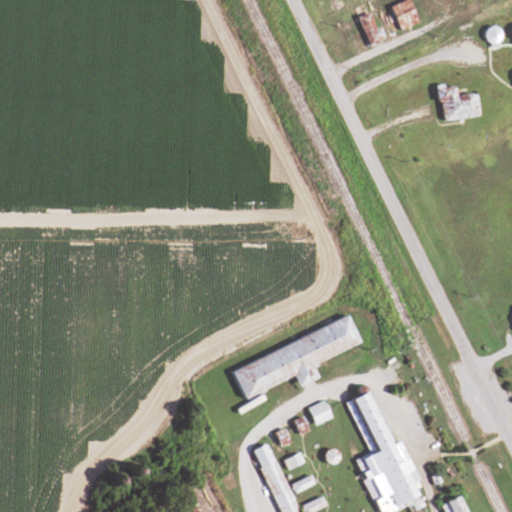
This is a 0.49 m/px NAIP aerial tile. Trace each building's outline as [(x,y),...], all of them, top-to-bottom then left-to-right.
[(228,368),(241,398),(294,377),(298,385),(318,377),(312,363),(360,344),(350,319),(228,368)] [(376,452),(362,458),(378,498),(389,494),(395,508),(419,498),(413,482),(418,480),(401,440),(391,444),(370,391),(354,397),(376,452)] [(277,511),(295,511),(268,442),(252,449),(277,511)] [(291,483),(294,492),(313,484),(309,475),(291,483)] [(440,505),(443,511),(467,511),(459,495),(440,505)] [(311,511),(325,505),(320,496),(300,507),(302,511),(311,511)]
